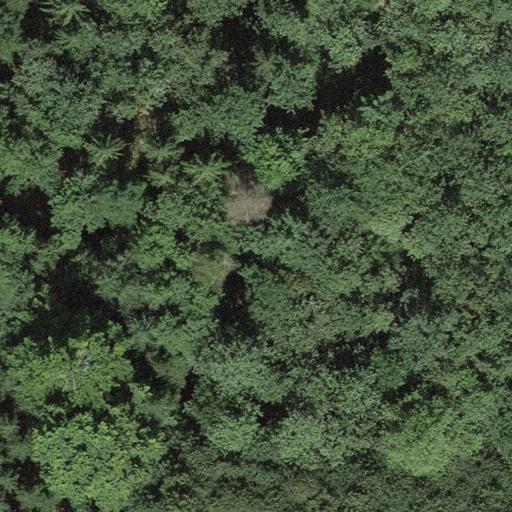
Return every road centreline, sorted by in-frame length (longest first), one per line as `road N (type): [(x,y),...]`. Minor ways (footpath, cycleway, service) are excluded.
road 1 (track): [(111,511),(195,346),(392,0)]
road 2 (track): [(25,0),(0,244)]
